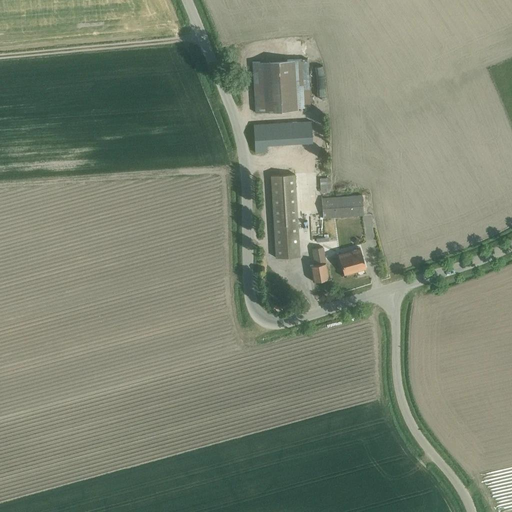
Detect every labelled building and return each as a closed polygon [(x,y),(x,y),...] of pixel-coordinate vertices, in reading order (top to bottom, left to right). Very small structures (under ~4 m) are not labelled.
[(307,58),(293,59),(295,108),(309,107),(307,58)] [(266,144),(254,144),(254,152),(267,152),(266,144)] [(270,175),(275,257),(299,256),(294,174),(270,175)] [(324,192),(333,192),(333,177),(324,177),(324,192)] [(362,194),(321,197),(323,217),(363,214),(362,194)] [(322,246),(312,248),(315,264),(325,262),(322,246)] [(343,274),(365,268),(360,248),(338,254),(343,274)] [(325,262),(315,264),(309,265),(312,281),(327,278),(325,262)]
